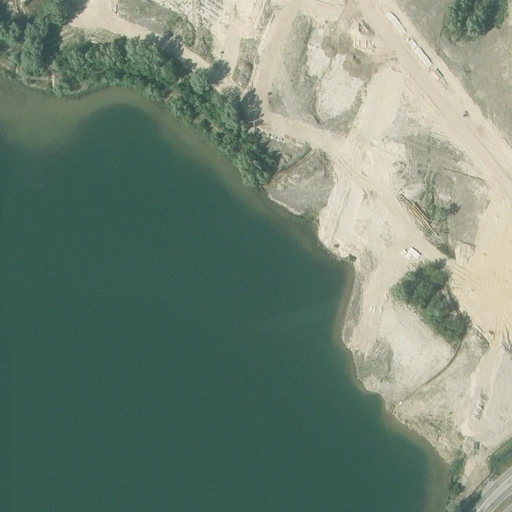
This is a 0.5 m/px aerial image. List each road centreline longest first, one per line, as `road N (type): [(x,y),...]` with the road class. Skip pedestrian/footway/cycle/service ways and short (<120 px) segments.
road 1 (track): [(203,0),(374,173),(423,248),(485,298)]
road 2 (unclassified): [(393,41),(511,189)]
road 3 (residential): [(96,25),(163,44),(219,89)]
road 4 (residential): [(250,120),(284,0)]
